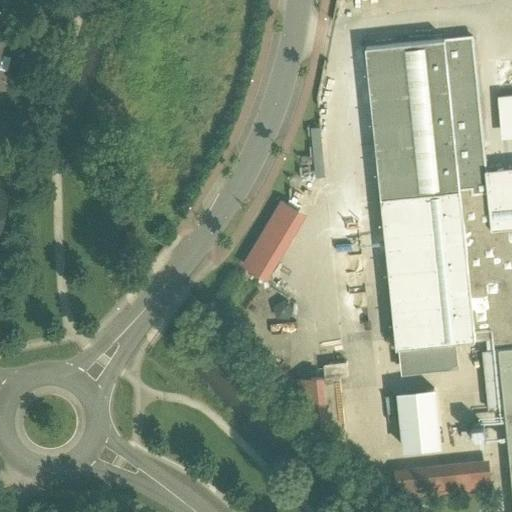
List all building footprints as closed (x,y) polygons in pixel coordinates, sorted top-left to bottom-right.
[(444,39),(367,47),(382,197),(460,188),(473,187),(474,193),(488,191),(486,170),(488,170),(474,38),(463,39),(463,36),(444,38),(444,39)] [(0,37),(0,81),(3,82),(12,41),(0,37)] [(511,95),(499,97),(502,131),(511,129),(511,95)] [(24,156),(0,150),(0,190),(5,191),(17,194),(24,156)] [(511,167),(488,170),(486,170),(488,191),(474,193),(473,187),(460,188),(475,340),(492,339),(493,350),(484,351),(490,411),(510,409),(504,349),(511,348),(511,167)] [(460,188),(382,197),(397,348),(399,348),(455,342),(475,340),(460,188)] [(285,202),(247,266),(261,275),(299,211),(285,202)] [(455,342),(399,348),(402,373),(449,368),(458,364),(455,342)] [(331,377),(293,381),(295,404),(322,426),(345,423),(340,377),(349,376),(347,361),(329,363),(331,377)] [(434,389),(401,392),(407,449),(440,446),(434,389)] [(485,426),(474,427),(475,438),(486,437),(485,426)] [(490,469),(396,479),(398,497),(492,487),(490,469)]
